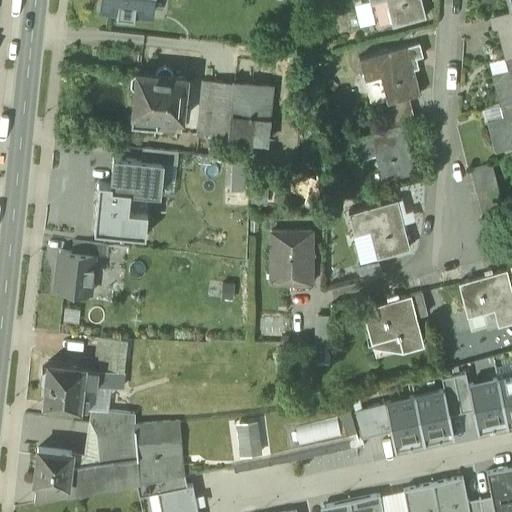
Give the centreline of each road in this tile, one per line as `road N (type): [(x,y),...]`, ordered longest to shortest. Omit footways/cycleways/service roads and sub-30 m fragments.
road 1 (residential): [(460,0),(445,263),(304,309)]
road 2 (primary): [(0,331),(36,0)]
road 3 (residential): [(511,431),(222,499)]
